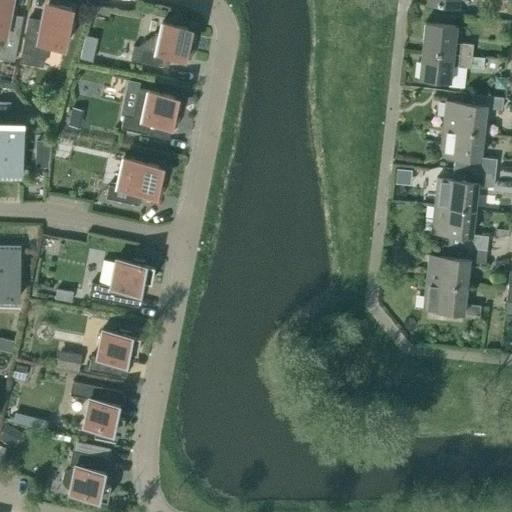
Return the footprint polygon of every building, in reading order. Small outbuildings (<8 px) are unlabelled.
[(0,0),(0,56),(11,59),(15,59),(23,16),(10,13),(13,0),(0,0)] [(427,0),(427,2),(436,3),(436,7),(452,9),(452,10),(456,11),(457,5),(458,5),(459,0),(427,0)] [(42,20),(30,17),(22,61),(44,65),(48,44),(65,47),(68,35),(70,35),(72,25),(70,24),(73,8),(46,3),(42,20)] [(191,39),(193,28),(163,21),(161,33),(157,32),(139,46),(134,45),(132,59),(169,67),(172,54),(192,59),(196,41),(191,39)] [(472,55),(474,43),(455,41),(457,25),(425,21),(422,49),(472,55)] [(485,57),(472,56),(472,55),(422,49),(419,77),(451,81),(452,65),(471,67),(484,69),(485,57)] [(174,95),(140,87),(133,117),(125,115),(122,128),(148,133),(149,132),(147,132),(150,121),(173,126),(173,125),(178,127),(180,117),(182,109),(177,107),(178,101),(179,96),(174,95)] [(484,131),(486,108),(502,110),(504,97),(474,94),(472,104),(445,101),(442,127),(484,131)] [(67,109),(63,127),(73,129),(77,111),(67,109)] [(0,125),(0,174),(22,175),(23,126),(0,125)] [(496,171),(497,159),(481,157),(484,131),(442,127),(439,155),(455,157),(454,167),(496,171)] [(52,161),(55,137),(42,135),(39,159),(52,161)] [(160,178),(162,166),(123,157),(116,187),(108,185),(106,198),(139,205),(139,204),(131,202),(134,191),(161,197),(165,179),(160,178)] [(477,185),(494,187),(496,171),(454,167),(452,180),(437,178),(434,203),(475,208),(477,185)] [(456,245),(487,249),(488,235),(472,234),(475,208),(434,203),(431,232),(449,234),(448,244),(456,245)] [(510,229),(496,228),(496,237),(510,234),(510,229)] [(428,254),(426,280),(466,285),(469,261),(486,263),(487,249),(456,245),(455,257),(428,254)] [(0,297),(19,298),(20,249),(0,248),(0,297)] [(89,296),(95,297),(147,307),(151,283),(162,285),(165,268),(154,266),(155,261),(144,259),(143,264),(127,260),(122,288),(92,282),(89,296)] [(466,285),(426,280),(423,309),(463,313),(479,315),(480,305),(468,303),(468,305),(464,304),(466,285)] [(74,291),(57,288),(55,299),(72,302),(74,291)] [(119,327),(118,332),(102,329),(97,356),(92,355),(89,369),(122,376),(126,351),(137,353),(140,337),(130,335),(130,330),(119,327)] [(0,349),(12,353),(15,340),(0,336),(0,349)] [(57,367),(78,371),(82,353),(60,349),(57,367)] [(24,379),(28,366),(17,363),(14,376),(24,379)] [(109,436),(110,431),(121,434),(124,417),(114,415),(120,390),(73,380),(70,395),(89,399),(83,425),(100,429),(98,434),(109,436)] [(46,419),(31,416),(29,425),(44,429),(46,419)] [(6,423),(0,432),(0,439),(14,447),(22,432),(6,423)] [(106,457),(108,458),(111,448),(75,440),(70,464),(75,466),(74,469),(71,468),(67,469),(63,472),(61,482),(63,485),(66,488),(70,488),(69,493),(86,496),(85,501),(96,503),(97,498),(107,501),(111,484),(101,482),(106,457)]
